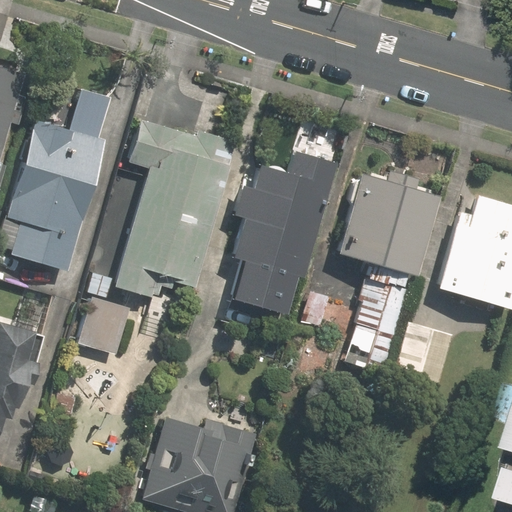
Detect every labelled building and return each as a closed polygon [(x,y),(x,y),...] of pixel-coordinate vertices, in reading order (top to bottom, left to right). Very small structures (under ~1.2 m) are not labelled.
[(0,134),(17,71),(0,67),(0,134)] [(65,126),(30,114),(0,205),(0,214),(17,220),(6,254),(52,269),(105,106),(74,96),(65,126)] [(143,165),(107,284),(147,296),(154,274),(187,284),(230,140),(192,129),(190,134),(135,117),(123,159),(143,165)] [(327,166),(286,154),(281,172),(253,163),(246,186),(233,183),(224,214),(235,218),(224,255),(295,275),(327,166)] [(380,177),(353,169),(330,251),(362,260),(348,305),(353,307),(337,362),(372,372),(402,272),(410,274),(434,194),(408,187),(412,176),(383,168),(380,177)] [(469,205),(456,201),(432,285),(507,306),(511,287),(511,215),(506,214),(508,203),(472,193),(469,205)] [(289,278),(254,268),(244,302),(279,312),(289,278)] [(337,296),(306,289),(298,323),(330,330),(337,296)] [(122,303),(84,292),(71,338),(108,349),(122,303)] [(16,353),(23,325),(17,324),(0,318),(0,408),(10,373),(21,376),(27,356),(16,353)] [(446,332),(401,319),(384,378),(429,391),(446,332)] [(104,366),(97,365),(94,366),(91,367),(89,369),(87,371),(85,373),(83,376),(82,379),(82,382),(82,385),(83,388),(84,390),(85,393),(87,395),(89,397),(92,399),(95,400),(98,400),(100,401),(103,400),(106,399),(109,398),(111,396),(114,394),(115,392),(116,389),(117,386),(118,383),(117,380),(117,377),(115,374),(114,372),(112,370),(109,368),(107,367),(104,366)] [(52,389),(45,422),(62,426),(70,393),(52,389)] [(196,425),(160,414),(137,493),(201,511),(224,511),(250,426),(200,411),(196,425)] [(103,416),(98,416),(95,417),(92,418),(90,420),(88,422),(86,424),(85,427),(84,430),(84,432),(84,435),(84,438),(86,441),(87,443),(89,445),(91,447),(94,449),(97,450),(100,450),(102,450),(105,450),(108,449),(111,447),(113,445),(115,443),(116,440),(117,438),(118,435),(118,432),(118,429),(117,426),(115,424),(113,422),(111,419),(109,418),(106,417),(103,416)] [(511,511),(511,462),(503,459),(486,511),(511,511)] [(328,511),(301,503),(298,511),(328,511)]
